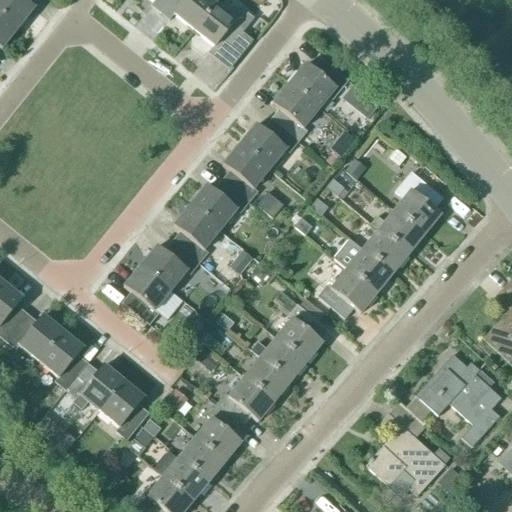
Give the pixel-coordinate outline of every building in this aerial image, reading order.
[(0,0),(0,17),(17,31),(33,11),(26,5),(30,0),(0,0)] [(158,15),(169,0),(151,0),(154,3),(150,8),(158,15)] [(192,33),(214,6),(206,0),(169,0),(158,15),(169,23),(173,17),(192,33)] [(214,6),(192,33),(213,50),(208,55),(218,63),(251,21),(240,12),(231,13),(228,17),(214,6)] [(0,50),(1,51),(17,31),(0,17),(0,50)] [(288,87),(318,111),(333,92),(338,95),(347,84),(320,62),(311,72),(304,67),(288,87)] [(302,131),(318,111),(288,87),(271,107),(278,113),(270,123),(297,145),(306,134),(302,131)] [(288,156),(297,145),(270,123),(261,133),(255,128),(238,148),(268,172),(284,153),(288,156)] [(252,191),(268,172),(238,148),(222,168),(229,173),(220,184),(248,206),(257,195),(252,191)] [(392,215),(422,239),(439,218),(433,213),(441,202),(414,180),(405,191),(409,195),(392,215)] [(336,199),(343,191),(332,182),(325,190),(336,199)] [(239,217),(248,206),(220,184),(212,194),(205,189),(188,209),(218,234),(235,213),(239,217)] [(321,219),(327,211),(316,202),(310,210),(321,219)] [(203,252),(218,234),(188,209),(172,229),(179,234),(171,244),(198,267),(207,256),(203,252)] [(406,259),(422,239),(392,215),(384,225),(376,219),(369,227),(377,233),(376,235),(406,259)] [(304,238),(311,230),(300,221),(293,229),(304,238)] [(390,278),(406,259),(376,235),(360,254),(390,278)] [(189,277),(198,267),(171,244),(162,255),(156,249),(139,269),(169,294),(185,274),(189,277)] [(374,298),(390,278),(360,254),(344,273),(374,298)] [(153,313),(169,294),(139,269),(123,290),(130,295),(121,306),(148,328),(158,317),(153,313)] [(359,316),(374,298),(344,273),(330,292),(326,288),(316,300),(344,322),(352,311),(359,316)] [(511,286),(509,283),(494,299),(509,312),(481,342),(508,366),(511,361),(511,286)] [(0,341),(4,344),(26,317),(15,308),(21,302),(1,285),(0,286),(0,341)] [(274,343),(303,367),(320,346),(314,341),(323,330),(296,308),(286,319),(290,322),(274,343)] [(37,365),(62,335),(41,318),(36,325),(26,317),(4,344),(15,353),(18,349),(37,365)] [(226,334),(232,326),(222,318),(216,325),(226,334)] [(64,394),(87,366),(76,358),(82,351),(62,335),(37,365),(57,381),(53,385),(64,394)] [(210,354),(216,346),(206,337),(199,345),(210,354)] [(287,386),(303,367),(274,343),(265,353),(256,345),(249,354),(258,362),(277,378),(287,386)] [(490,413),(500,402),(451,358),(414,399),(436,420),(448,407),(472,428),(460,441),(470,451),(498,420),(490,413)] [(272,406),(287,386),(277,378),(258,362),(242,381),(249,386),(272,406)] [(98,414),(122,384),(102,368),(97,375),(87,366),(64,394),(75,402),(78,398),(98,414)] [(256,425),(272,406),(249,386),(242,381),(227,400),(223,396),(213,408),(241,431),(250,420),(256,425)] [(122,384),(98,414),(117,430),(114,434),(125,444),(148,416),(137,407),(142,401),(122,384)] [(233,440),(241,431),(213,408),(205,418),(209,422),(193,442),(222,466),(239,445),(233,440)] [(443,468),(448,461),(437,451),(431,458),(387,418),(378,428),(391,440),(364,469),(398,500),(406,491),(415,499),(443,468)] [(153,440),(159,432),(149,423),(142,431),(153,440)] [(206,486),(222,466),(193,442),(177,462),(206,486)] [(139,457),(143,451),(133,443),(128,448),(139,457)] [(511,449),(497,466),(510,478),(511,476),(511,449)] [(190,506),(206,486),(177,462),(161,481),(190,506)] [(448,495),(461,481),(449,470),(436,485),(448,495)] [(184,511),(190,506),(161,481),(152,492),(148,488),(133,507),(138,511),(184,511)]
